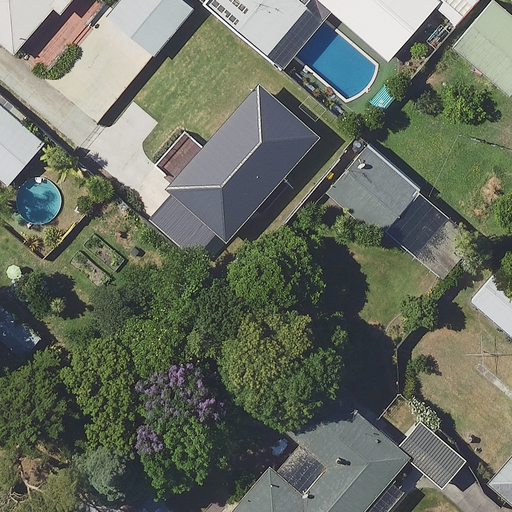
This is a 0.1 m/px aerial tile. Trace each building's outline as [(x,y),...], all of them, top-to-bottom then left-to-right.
[(0,0),(0,39),(20,56),(60,9),(65,14),(76,0),(0,0)] [(199,7),(189,0),(124,0),(111,17),(158,57),(199,7)] [(302,0),(210,0),(207,4),(286,71),(328,22),(302,0)] [(320,0),(393,62),(445,0),(320,0)] [(511,11),(498,0),(496,0),(458,46),(511,90),(511,11)] [(325,138),(265,84),(172,189),(232,242),(325,138)] [(49,143),(0,100),(0,175),(11,185),(49,143)] [(429,194),(372,144),(330,192),(388,242),(394,234),(429,194)] [(481,238),(429,194),(394,234),(445,278),(481,238)] [(511,271),(504,265),(474,301),(511,332),(511,271)] [(49,328),(0,296),(0,345),(26,363),(33,353),(49,328)] [(276,464),(234,511),(369,511),(414,462),(418,457),(405,445),(340,389),(298,436),(306,443),(283,470),(276,464)] [(426,421),(405,445),(418,457),(414,462),(448,492),(474,462),(426,421)] [(511,458),(492,481),(511,499),(511,458)] [(183,511),(143,477),(112,511),(183,511)]
